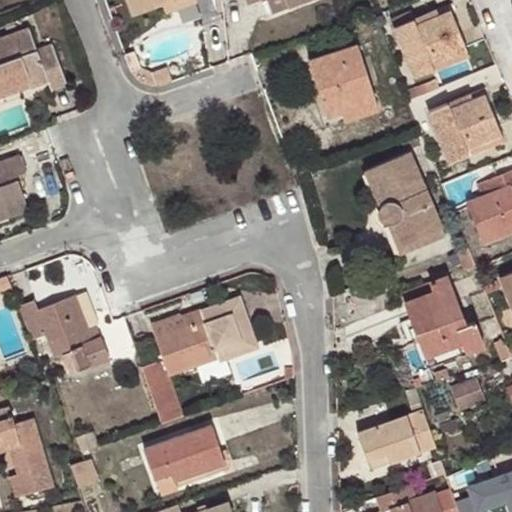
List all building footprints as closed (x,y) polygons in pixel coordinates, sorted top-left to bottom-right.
[(129,0),(134,14),(165,2),(170,0),(129,0)] [(170,0),(165,2),(168,11),(196,0),(170,0)] [(246,0),(248,3),(256,0),(268,0),(272,10),(300,0),(246,0)] [(437,9),(414,18),(417,24),(440,15),(437,9)] [(414,18),(394,26),(417,79),(442,69),(438,62),(467,50),(451,10),(440,15),(417,24),(414,18)] [(391,19),(394,26),(414,18),(411,11),(391,19)] [(0,39),(0,88),(32,78),(35,86),(50,81),(53,89),(67,83),(53,43),(38,48),(31,28),(0,39)] [(331,116),(378,101),(359,44),(312,59),(331,116)] [(438,62),(442,69),(470,58),(467,50),(438,62)] [(0,88),(0,99),(35,86),(32,78),(0,88)] [(472,95),(449,104),(452,111),(476,100),(472,95)] [(452,111),(449,104),(428,113),(449,163),(471,154),(467,148),(502,134),(486,96),(476,100),(452,111)] [(381,109),(378,101),(331,116),(326,118),(328,126),(381,109)] [(467,148),(471,154),(505,140),(502,134),(467,148)] [(412,150),(374,166),(390,204),(387,205),(384,207),(382,210),(381,213),(383,218),(386,222),(389,223),(395,220),(397,219),(406,242),(444,226),(412,150)] [(0,207),(27,198),(18,172),(26,169),(21,152),(0,159),(0,207)] [(390,204),(374,166),(368,169),(384,207),(387,205),(390,204)] [(511,170),(478,185),(483,196),(468,203),(484,243),(511,230),(511,170)] [(0,218),(30,208),(27,198),(0,207),(0,218)] [(448,234),(444,226),(406,242),(397,219),(395,220),(389,223),(403,252),(448,234)] [(450,273),(430,280),(434,289),(407,299),(427,355),(463,342),(467,353),(485,347),(467,295),(458,298),(450,273)] [(511,273),(500,278),(511,306),(511,273)] [(434,289),(430,280),(404,290),(407,299),(434,289)] [(163,356),(143,364),(162,421),(183,414),(169,373),(198,362),(195,354),(215,347),(218,355),(220,361),(260,346),(241,294),(183,316),(181,312),(152,322),(163,356)] [(35,298),(19,304),(31,337),(47,332),(55,353),(72,347),(79,366),(109,356),(97,324),(88,327),(76,295),(39,308),(35,298)] [(493,320),(486,300),(475,305),(482,324),(493,320)] [(430,364),(467,353),(463,342),(427,355),(430,364)] [(195,354),(198,362),(218,355),(215,347),(195,354)] [(0,443),(10,441),(12,447),(19,471),(24,491),(54,484),(35,417),(17,422),(13,404),(0,407),(0,443)] [(436,444),(424,407),(388,420),(382,405),(354,415),(369,458),(387,452),(391,460),(436,444)] [(174,478),(224,460),(211,422),(144,446),(155,475),(171,470),(174,478)] [(93,431),(76,437),(81,450),(98,444),(93,431)] [(0,443),(0,449),(12,447),(10,441),(0,443)] [(387,452),(369,458),(372,467),(391,460),(387,452)] [(101,478),(92,457),(71,465),(80,486),(101,478)] [(226,466),(224,460),(174,478),(171,470),(155,475),(160,489),(226,466)] [(511,511),(511,469),(456,490),(463,511),(511,511)] [(16,494),(24,491),(19,471),(9,474),(16,494)] [(411,483),(378,494),(384,510),(391,507),(392,511),(444,511),(437,489),(415,497),(411,483)] [(192,511),(181,511),(178,503),(152,511),(233,511),(229,499),(192,511)]
